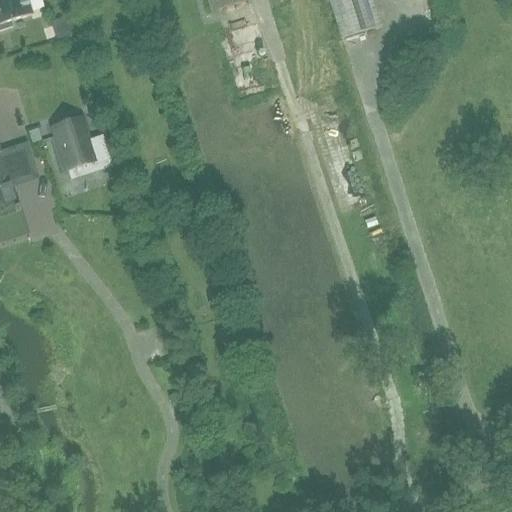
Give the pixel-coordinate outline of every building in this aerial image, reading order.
[(0,0),(0,32),(13,28),(12,23),(33,16),(28,0),(0,0)] [(207,0),(211,13),(250,2),(249,0),(207,0)] [(327,0),(340,40),(378,28),(369,0),(327,0)] [(179,30),(165,35),(169,45),(183,41),(179,30)] [(249,57),(264,51),(255,30),(240,36),(249,57)] [(76,167),(86,172),(96,169),(94,164),(109,159),(101,137),(94,139),(95,143),(88,145),(79,120),(53,128),(67,170),(76,167)] [(33,176),(24,148),(0,155),(0,222),(18,217),(16,212),(18,211),(17,207),(15,207),(8,184),(33,176)] [(7,225),(10,244),(36,240),(33,221),(7,225)]
